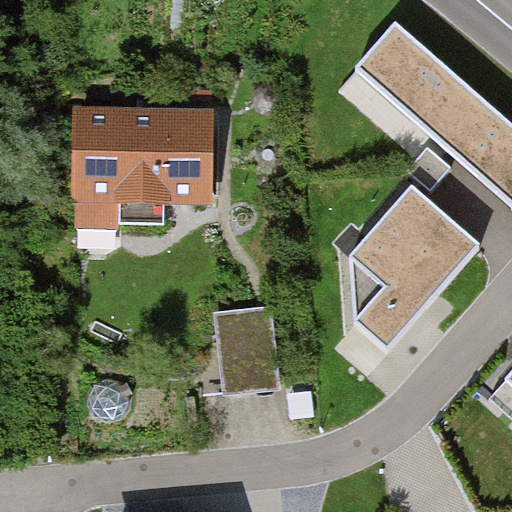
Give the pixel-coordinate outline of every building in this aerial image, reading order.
[(511,128),(398,30),(358,75),(511,207),(511,128)] [(212,123),(82,120),(80,199),(124,200),(123,227),(166,228),(166,202),(210,203),(212,123)] [(452,170),(428,149),(407,173),(432,194),(452,170)] [(484,250),(414,190),(351,264),(355,327),(390,358),(484,250)] [(271,313),(218,319),(227,398),(280,392),(271,313)]
